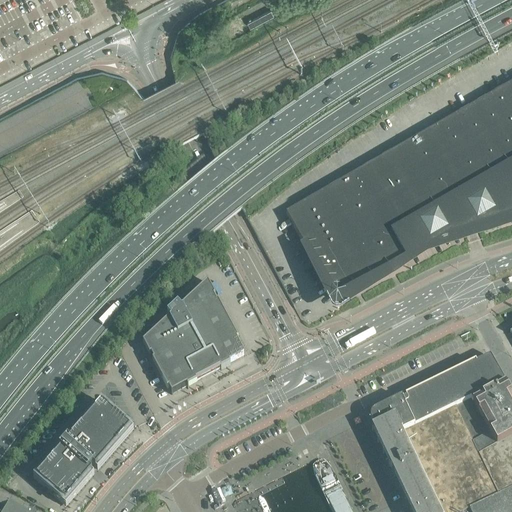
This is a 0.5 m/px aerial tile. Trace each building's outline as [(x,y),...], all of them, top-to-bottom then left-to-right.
[(244,19),(249,29),(275,16),(270,6),(244,19)] [(511,167),(511,85),(437,128),(467,193),(511,167)] [(451,203),(453,201),(423,137),(413,142),(286,215),(337,303),(407,262),(392,236),(451,203)] [(511,196),(511,197),(509,197),(508,198),(507,199),(506,199),(505,200),(504,201),(503,202),(503,203),(502,205),(502,206),(501,207),(501,211),(502,214),(503,218),(505,221),(508,223),(511,224),(511,223),(511,196)] [(170,318),(148,339),(143,344),(148,353),(150,357),(151,356),(154,361),(152,362),(167,390),(169,390),(172,395),(187,387),(188,389),(197,383),(196,382),(200,380),(206,377),(208,378),(210,378),(210,376),(210,375),(216,372),(220,370),(221,371),(230,366),(230,364),(245,356),(237,341),(238,341),(218,303),(217,303),(214,298),(215,298),(209,286),(208,283),(180,309),(178,306),(167,316),(170,318)] [(371,417),(371,419),(371,421),(371,422),(374,429),(372,430),(372,431),(377,442),(378,443),(383,453),(383,454),(388,465),(389,465),(389,466),(391,471),(394,476),(394,477),(395,477),(400,487),(399,487),(399,488),(400,488),(405,498),(405,499),(404,499),(405,500),(405,499),(405,500),(405,499),(410,510),(410,511),(411,511),(464,511),(511,489),(511,397),(505,385),(506,385),(490,357),(489,358),(480,362),(476,364),(475,362),(405,397),(406,399),(405,400),(403,401),(402,399),(377,411),(374,413),(373,414),(372,415),(371,417)] [(34,480),(66,508),(94,476),(89,471),(93,468),(97,472),(134,431),(101,402),(34,480)] [(233,503),(232,505),(235,511),(272,511),(338,479),(328,460),(318,459),(317,459),(236,499),(233,503)] [(226,501),(220,488),(211,492),(218,505),(213,507),(216,510),(224,506),(222,502),(226,501)] [(511,511),(511,489),(464,511),(511,511)]
